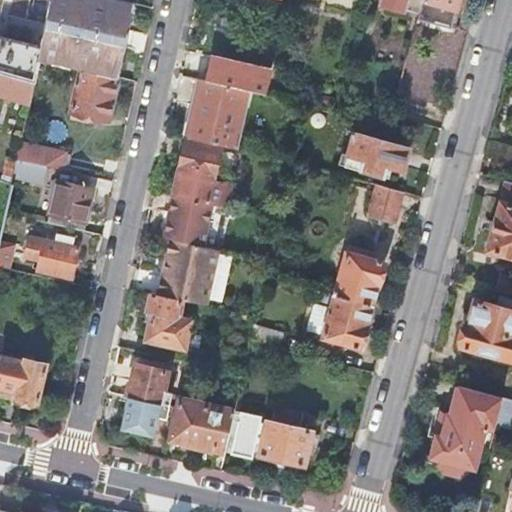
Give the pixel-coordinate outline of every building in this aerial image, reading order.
[(0,0),(0,71),(35,81),(40,58),(81,68),(118,76),(134,4),(117,0),(0,0)] [(385,0),(384,5),(412,13),(415,0),(385,0)] [(458,0),(423,0),(416,25),(449,34),(458,0)] [(264,93),(271,69),(212,55),(206,80),(249,90),(264,93)] [(108,119),(118,76),(81,68),(70,116),(87,120),(89,114),(108,119)] [(0,93),(30,102),(35,81),(0,71),(0,93)] [(235,149),(249,90),(206,80),(199,78),(186,138),(222,146),(235,149)] [(387,166),(394,168),(403,170),(410,147),(372,136),(373,132),(356,128),(347,159),(343,158),(341,165),(383,176),(387,166)] [(173,196),(174,196),(213,205),(223,207),(226,208),(231,185),(228,185),(235,154),(220,150),(222,146),(186,138),(173,196)] [(486,155),(511,162),(511,145),(490,139),(486,155)] [(47,166),(62,170),(66,152),(21,141),(17,159),(47,166)] [(44,183),(47,166),(17,159),(14,177),(44,183)] [(391,178),(394,168),(387,166),(383,176),(391,178)] [(51,213),(49,223),(75,228),(77,220),(84,221),(88,204),(85,203),(89,189),(50,180),(46,197),(53,199),(49,213),(51,213)] [(511,256),(511,180),(509,180),(489,250),(511,256)] [(395,222),(403,191),(378,184),(370,216),(395,222)] [(174,196),(165,235),(171,236),(204,244),(213,205),(174,196)] [(213,205),(204,244),(213,246),(223,207),(213,205)] [(75,228),(82,230),(84,221),(77,220),(75,228)] [(43,241),(36,270),(71,278),(78,248),(70,246),(72,239),(59,236),(57,244),(43,241)] [(204,244),(171,236),(157,294),(186,301),(195,303),(209,306),(222,248),(213,246),(204,244)] [(335,294),(371,304),(383,262),(347,251),(335,294)] [(496,291),(511,295),(511,276),(501,273),(496,291)] [(330,293),(321,291),(318,300),(327,302),(328,299),(330,293)] [(157,294),(153,293),(149,310),(153,311),(147,340),(185,348),(189,333),(192,320),(180,317),(182,307),(194,310),(195,303),(186,301),(157,294)] [(359,346),(371,304),(335,294),(333,300),(331,307),(324,333),(323,336),(359,346)] [(511,299),(501,297),(498,308),(476,302),(468,330),(467,330),(462,347),(511,360),(511,299)] [(324,333),(331,307),(314,302),(307,328),(324,333)] [(287,334),(256,325),(253,340),(283,348),(287,334)] [(202,336),(189,333),(185,348),(199,351),(202,336)] [(0,386),(18,391),(17,398),(37,403),(46,364),(25,359),(24,362),(0,356),(0,386)] [(136,362),(128,395),(169,405),(172,392),(164,390),(168,370),(136,362)] [(486,428),(494,430),(496,424),(502,398),(487,394),(457,386),(449,417),(447,416),(441,438),(435,437),(430,457),(438,459),(436,466),(440,474),(460,479),(467,474),(469,467),(474,468),(482,435),(483,430),(485,431),(486,428)] [(167,413),(175,415),(177,406),(169,405),(128,395),(121,427),(153,435),(158,415),(166,417),(167,413)] [(197,445),(207,403),(179,396),(177,406),(175,415),(169,439),(197,445)] [(511,428),(511,400),(502,398),(496,424),(511,428)] [(225,452),(236,409),(207,403),(197,445),(225,452)] [(272,422),(266,420),(258,455),(303,465),(312,431),(297,427),(300,415),(275,408),(272,422)] [(434,436),(435,437),(441,438),(447,416),(439,414),(434,436)] [(482,435),(492,437),(494,430),(486,428),(485,431),(483,430),(482,435)] [(473,511),(491,511),(494,504),(477,499),(473,511)]
